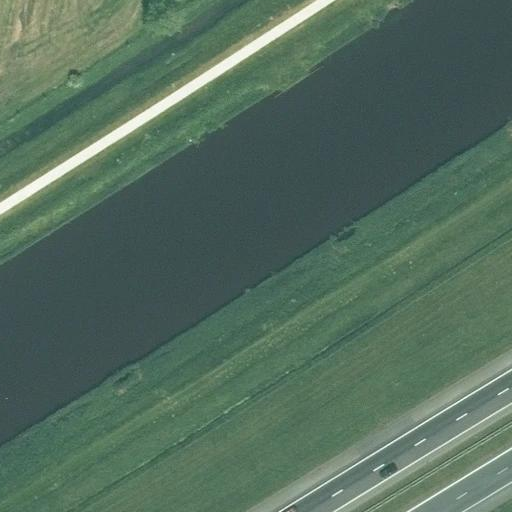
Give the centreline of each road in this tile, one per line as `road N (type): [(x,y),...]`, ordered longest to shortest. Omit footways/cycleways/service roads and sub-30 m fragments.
road 1 (track): [(511,182),(248,341),(0,506)]
road 2 (motorway): [(511,387),(306,511)]
